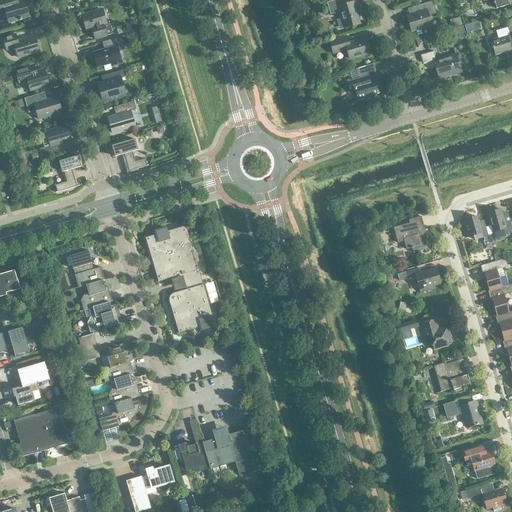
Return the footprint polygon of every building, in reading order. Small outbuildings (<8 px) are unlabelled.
[(18,0),(0,0),(0,14),(5,12),(8,23),(19,20),(20,21),(22,20),(22,19),(29,17),(23,0),(22,0),(19,1),(18,0)] [(342,19),(338,21),(340,29),(344,27),(344,28),(360,24),(356,11),(357,11),(355,2),(344,5),(342,0),(335,0),(327,3),(330,15),(340,12),(342,19)] [(487,0),(490,6),(495,5),(496,9),(508,5),(506,0),(487,0)] [(411,32),(412,32),(431,26),(428,16),(436,13),(433,2),(413,7),(415,14),(407,17),(411,32)] [(315,19),(323,17),(320,7),(313,9),(315,19)] [(95,40),(113,34),(109,23),(107,24),(102,10),(82,16),(86,31),(92,29),(95,40)] [(495,51),(496,54),(496,55),(511,50),(511,19),(510,20),(509,20),(508,21),(507,22),(507,24),(507,25),(507,27),(510,36),(492,41),(493,45),(491,49),(495,51)] [(474,32),(471,24),(465,26),(467,33),(474,32)] [(496,29),(498,35),(506,33),(505,27),(496,29)] [(18,42),(15,35),(2,38),(6,51),(15,48),(18,58),(39,52),(35,37),(18,42)] [(93,53),(97,68),(111,64),(111,66),(121,63),(117,48),(124,46),(122,37),(105,42),(107,49),(93,53)] [(333,54),(347,50),(349,59),(370,53),(365,39),(349,44),(347,37),(329,42),(333,54)] [(435,67),(438,78),(439,79),(461,72),(456,55),(435,61),(433,52),(420,56),(424,70),(435,67)] [(302,55),(291,62),(297,72),(308,64),(302,55)] [(357,100),(380,93),(381,93),(373,64),(355,69),(358,79),(347,82),(350,92),(354,91),(357,100)] [(37,72),(35,65),(15,71),(18,83),(27,81),(30,91),(49,85),(44,70),(37,72)] [(105,76),(107,82),(101,84),(106,101),(122,96),(117,80),(124,78),(122,71),(105,76)] [(24,99),(28,113),(36,111),(39,120),(49,116),(50,118),(62,115),(57,97),(40,102),(38,95),(24,99)] [(119,106),(122,114),(107,118),(112,134),(135,127),(130,111),(136,110),(134,102),(119,106)] [(65,126),(46,132),(50,146),(39,149),(41,157),(57,152),(55,145),(69,141),(65,126)] [(124,154),(129,171),(129,172),(147,166),(145,159),(135,162),(132,152),(138,150),(135,139),(112,146),(115,157),(124,154)] [(77,187),(77,186),(72,170),(81,167),(78,156),(59,162),(62,173),(64,172),(67,182),(55,186),(57,193),(77,187)] [(503,230),(504,234),(508,233),(510,239),(511,238),(511,228),(510,220),(504,222),(500,210),(488,213),(493,232),(503,230)] [(422,230),(424,229),(421,217),(408,220),(409,223),(393,228),(397,243),(404,241),(406,250),(410,249),(412,249),(413,254),(422,251),(422,249),(427,247),(422,230)] [(492,249),(485,224),(479,226),(476,217),(462,221),(465,229),(463,230),(465,238),(473,236),(475,240),(483,238),(484,241),(483,241),(485,246),(484,248),(484,250),(486,251),(488,250),(492,249)] [(176,277),(180,291),(174,293),(171,295),(169,297),(169,299),(169,302),(178,334),(200,327),(201,331),(212,327),(211,324),(214,323),(196,262),(198,262),(195,251),(193,251),(186,226),(167,232),(166,228),(155,231),(156,235),(145,238),(158,282),(176,277)] [(92,263),(88,251),(85,252),(85,250),(76,252),(77,254),(69,257),(73,269),(75,275),(93,270),(91,264),(92,263)] [(442,250),(424,253),(426,263),(430,263),(431,267),(445,265),(442,250)] [(480,266),(482,274),(484,274),(489,291),(501,287),(509,285),(506,275),(499,278),(496,270),(507,267),(505,259),(480,266)] [(75,275),(74,275),(78,288),(86,286),(88,285),(103,281),(105,280),(101,267),(93,270),(75,275)] [(434,270),(419,275),(418,269),(406,273),(408,279),(417,276),(422,292),(433,289),(432,285),(438,284),(434,270)] [(0,302),(3,302),(2,297),(6,296),(7,298),(21,294),(14,271),(0,274),(0,302)] [(404,273),(397,275),(400,282),(406,280),(404,273)] [(108,292),(106,287),(105,288),(103,281),(88,285),(92,296),(108,292)] [(86,286),(88,293),(84,294),(81,301),(83,311),(84,310),(92,308),(109,303),(112,302),(108,287),(106,287),(108,292),(92,296),(88,285),(86,286)] [(509,285),(501,287),(489,291),(487,291),(490,299),(492,299),(497,316),(509,313),(504,295),(511,292),(511,289),(511,285),(509,285)] [(92,308),(84,310),(86,317),(89,319),(87,323),(90,333),(106,328),(108,334),(120,330),(114,309),(111,310),(109,303),(92,308)] [(499,324),(504,342),(511,339),(511,323),(511,321),(511,320),(511,311),(509,313),(497,316),(495,317),(497,325),(499,324)] [(9,312),(0,314),(0,317),(2,324),(11,321),(11,320),(9,312)] [(407,322),(398,325),(400,333),(401,333),(409,330),(418,327),(416,320),(407,322)] [(450,345),(451,342),(450,338),(447,327),(439,329),(439,330),(435,329),(436,328),(436,327),(434,320),(421,324),(428,346),(433,344),(434,350),(448,346),(448,345),(450,345)] [(22,328),(8,332),(0,334),(0,353),(6,351),(5,347),(12,345),(13,349),(15,358),(24,356),(23,354),(29,352),(22,328)] [(114,341),(132,338),(131,332),(113,335),(114,341)] [(81,338),(83,344),(95,340),(93,334),(81,338)] [(511,339),(504,342),(502,342),(505,350),(506,350),(511,367),(511,366),(511,339)] [(95,340),(83,344),(84,349),(96,346),(95,340)] [(84,349),(86,355),(98,352),(96,346),(84,349)] [(113,367),(130,362),(129,359),(126,360),(124,353),(121,353),(120,348),(112,350),(114,356),(107,358),(109,365),(112,364),(113,367)] [(100,357),(98,352),(86,355),(84,349),(76,352),(81,369),(84,368),(88,361),(100,357)] [(173,352),(167,355),(170,364),(177,362),(173,352)] [(136,366),(146,364),(144,357),(135,359),(136,366)] [(464,370),(461,360),(445,365),(445,363),(434,366),(441,392),(453,389),(453,390),(470,385),(467,375),(461,377),(460,372),(464,370)] [(35,385),(49,380),(44,362),(17,370),(22,388),(35,385)] [(112,364),(109,365),(106,366),(102,373),(105,383),(114,380),(130,375),(131,375),(133,374),(130,362),(113,367),(112,364)] [(114,380),(116,387),(112,388),(108,396),(111,405),(114,404),(131,399),(140,397),(135,381),(133,382),(131,375),(130,375),(114,380)] [(58,384),(57,378),(49,380),(48,380),(50,386),(58,384)] [(91,380),(84,382),(85,388),(89,387),(93,386),(91,380)] [(22,388),(20,388),(19,387),(12,389),(14,398),(15,397),(18,406),(25,403),(25,405),(32,403),(32,402),(34,401),(32,392),(37,391),(35,385),(22,388)] [(477,409),(475,402),(471,403),(469,398),(454,402),(455,408),(460,407),(466,428),(476,425),(477,425),(477,424),(482,423),(479,415),(478,415),(477,409)] [(111,416),(104,418),(99,419),(102,432),(120,426),(122,426),(124,425),(126,424),(128,423),(129,422),(131,420),(132,419),(134,417),(135,416),(136,414),(137,412),(138,410),(139,408),(139,406),(140,404),(133,406),(131,399),(114,404),(116,411),(113,412),(111,416)] [(36,452),(37,453),(69,444),(68,443),(58,408),(53,410),(52,406),(48,407),(49,411),(14,421),(20,444),(17,445),(21,458),(33,454),(33,453),(36,452)] [(202,443),(202,444),(209,468),(210,470),(235,462),(238,474),(242,473),(244,473),(246,473),(248,473),(250,472),(252,471),(253,469),(257,468),(246,430),(227,435),(226,433),(215,436),(216,439),(202,443)] [(196,444),(187,447),(185,443),(178,446),(180,453),(182,453),(187,470),(193,468),(193,470),(194,471),(196,472),(197,472),(199,472),(209,468),(202,444),(197,446),(196,444)] [(462,452),(466,464),(467,467),(473,465),(477,480),(497,474),(490,451),(478,454),(476,448),(462,452)] [(141,477),(126,481),(134,511),(139,511),(151,509),(145,490),(156,487),(157,489),(158,490),(160,491),(162,491),(164,491),(166,490),(167,489),(168,487),(169,485),(168,483),(173,482),(168,467),(154,471),(152,467),(145,469),(147,476),(141,478),(141,477)] [(184,494),(192,492),(188,476),(180,478),(184,494)] [(490,493),(490,492),(487,485),(476,488),(478,497),(483,495),(490,493)] [(487,510),(492,508),(493,511),(495,511),(501,510),(500,506),(506,504),(501,489),(490,492),(490,493),(483,495),(487,510)] [(67,504),(66,501),(64,494),(49,499),(52,511),(88,511),(85,499),(78,501),(78,503),(75,504),(74,502),(67,504)] [(201,506),(198,494),(186,497),(190,509),(201,506)]
